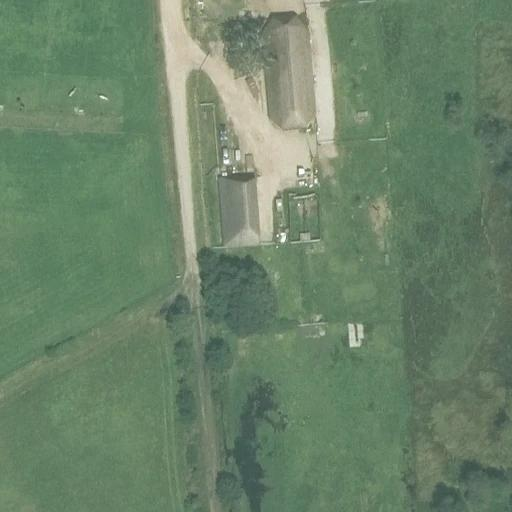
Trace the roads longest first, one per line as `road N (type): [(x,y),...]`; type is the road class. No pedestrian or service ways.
road 1 (track): [(169,0),(193,288)]
road 2 (track): [(179,129),(0,119)]
